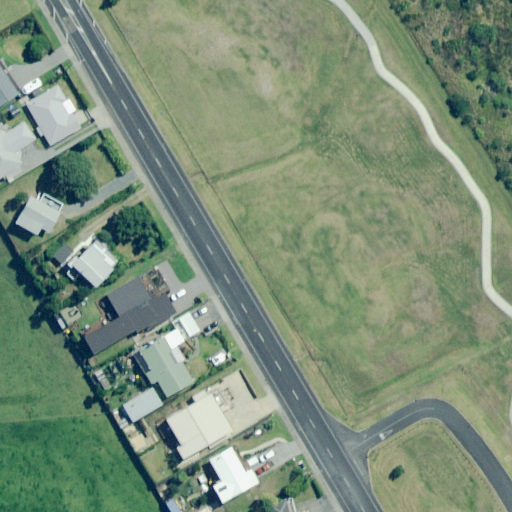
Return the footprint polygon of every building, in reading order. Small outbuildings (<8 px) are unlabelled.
[(0,106),(16,95),(0,70),(0,106)] [(25,105),(39,128),(36,130),(40,138),(43,136),(50,147),(80,129),(71,114),(75,112),(68,100),(65,101),(57,87),(25,105)] [(0,185),(1,185),(0,183),(0,177),(20,165),(12,154),(33,140),(21,123),(1,137),(0,136),(0,185)] [(62,206),(46,197),(41,205),(28,198),(13,224),(34,236),(38,229),(47,233),(62,206)] [(107,249),(96,238),(75,260),(73,257),(60,271),(71,281),(78,274),(93,288),(117,263),(105,251),(107,249)] [(131,340),(157,324),(140,296),(144,294),(140,287),(110,305),(131,340)] [(201,333),(189,313),(171,323),(175,330),(132,356),(149,385),(155,381),(165,399),(191,383),(179,362),(183,360),(176,348),(201,333)] [(234,359),(227,349),(210,361),(217,371),(234,359)] [(161,406),(151,389),(121,408),(131,425),(161,406)] [(220,415),(234,406),(227,394),(222,396),(218,389),(165,420),(180,446),(174,448),(181,460),(230,433),(220,415)] [(238,464),(229,448),(207,460),(219,483),(211,487),(220,504),(257,484),(244,461),(238,464)] [(294,511),(291,498),(276,502),(278,506),(270,509),(270,511),(294,511)] [(222,511),(216,502),(200,511),(222,511)]
